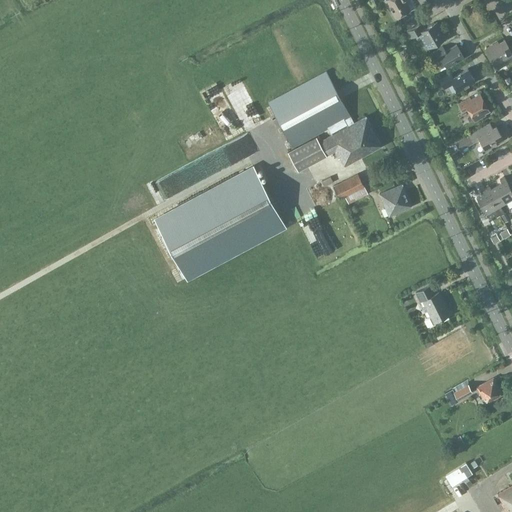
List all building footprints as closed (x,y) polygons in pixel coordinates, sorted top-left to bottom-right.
[(396,17),(410,9),(404,0),(384,0),(388,7),(390,6),(396,17)] [(427,48),(445,38),(436,21),(422,28),(420,25),(407,32),(410,37),(418,32),(427,48)] [(511,45),(509,47),(505,39),(487,49),(497,66),(511,57),(511,58),(511,45)] [(446,67),(463,57),(459,50),(456,44),(448,48),(449,48),(445,51),(442,46),(429,54),(434,62),(441,58),(446,67)] [(458,90),(475,80),(467,68),(452,77),(449,72),(439,78),(444,88),(454,83),(458,90)] [(326,71),(268,102),(278,120),(293,147),(328,128),(332,134),(354,122),(336,89),(326,71)] [(205,99),(227,137),(239,131),(217,93),(205,99)] [(469,121),(474,120),(475,121),(485,115),(484,113),(490,110),(480,93),(470,99),(469,97),(459,103),(463,110),(467,107),(470,113),(467,117),(469,121)] [(239,123),(256,115),(250,101),(233,109),(239,123)] [(332,134),(321,140),(329,154),(334,152),(338,158),(339,158),(344,166),(382,146),(365,116),(354,122),(332,134)] [(485,149),(503,138),(496,125),(489,129),(486,124),(468,134),(473,142),(479,138),(485,149)] [(240,132),(227,137),(233,153),(247,148),(240,132)] [(298,147),(288,152),(297,170),(328,155),(329,154),(321,140),(318,136),(298,147)] [(254,166),(155,219),(186,278),(285,225),(254,166)] [(348,204),(368,194),(364,186),(358,174),(333,186),(339,199),(344,197),(348,204)] [(511,189),(508,183),(504,176),(499,179),(501,183),(496,186),(504,200),(510,197),(511,200),(511,189)] [(322,186),(332,184),(330,177),(320,179),(322,186)] [(389,216),(411,206),(402,184),(380,194),(389,216)] [(504,200),(496,186),(491,189),(489,185),(484,188),(499,213),(503,211),(499,203),(504,200)] [(495,216),(499,213),(484,188),(480,190),(482,194),(476,197),(485,211),(490,208),(495,216)] [(500,232),(503,238),(510,234),(506,228),(500,232)] [(490,236),(494,243),(500,240),(496,233),(490,236)] [(433,294),(429,285),(415,292),(420,303),(422,301),(429,315),(425,318),(424,320),(427,326),(430,327),(435,324),(436,323),(435,322),(450,314),(439,291),(433,294)] [(494,383),(492,378),(476,386),(482,397),(481,397),(484,404),(493,400),(493,398),(501,394),(495,383),(494,383)] [(453,392),(457,399),(458,400),(472,392),(468,384),(454,392),(453,392)] [(452,389),(445,393),(451,405),(458,401),(458,400),(457,399),(453,392),(454,392),(452,389)] [(451,440),(455,448),(464,443),(460,435),(451,440)] [(465,482),(469,479),(467,476),(472,473),(465,462),(445,475),(452,486),(463,478),(465,482)] [(511,511),(511,485),(498,494),(503,502),(502,503),(507,511),(511,511)]
